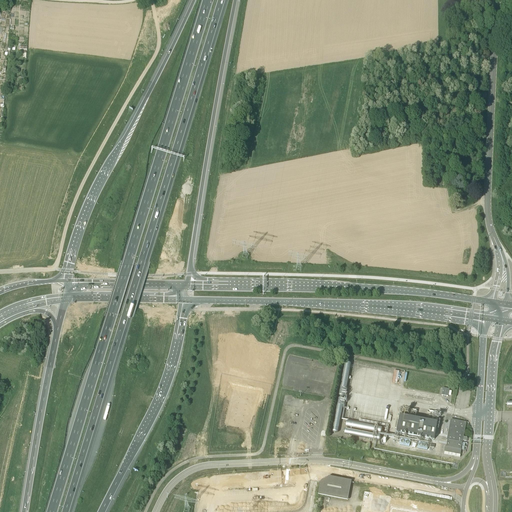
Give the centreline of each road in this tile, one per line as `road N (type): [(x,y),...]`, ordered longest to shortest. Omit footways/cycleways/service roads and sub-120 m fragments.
road 1 (motorway): [(207,0),(52,511)]
road 2 (motorway): [(67,511),(222,0)]
road 3 (motorway): [(193,0),(90,200),(65,280)]
road 4 (primary): [(493,302),(344,286),(186,284)]
road 5 (primary): [(184,299),(364,304),(488,318)]
road 6 (track): [(150,0),(157,51),(73,200),(54,269)]
road 7 (motorway): [(186,284),(235,0)]
road 8 (tertiary): [(498,248),(487,207),(496,0)]
road 9 (motorway): [(101,511),(159,400),(184,299)]
road 10 (unclassified): [(490,509),(489,415),(501,320)]
road 11 (motorway): [(56,330),(24,511)]
road 12 (unclassified): [(155,511),(173,481),(199,466),(294,460)]
road 13 (unclassified): [(439,481),(294,460)]
road 14 (unclassified): [(488,318),(476,452)]
road 15 (unclassified): [(333,470),(462,502)]
road 16 (primary): [(186,284),(65,280)]
road 17 (primary): [(64,299),(184,299)]
